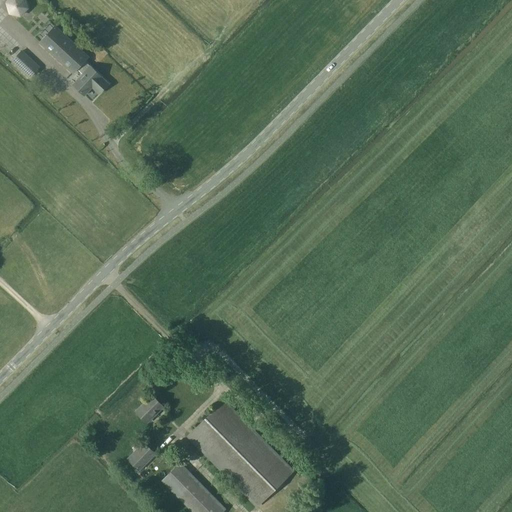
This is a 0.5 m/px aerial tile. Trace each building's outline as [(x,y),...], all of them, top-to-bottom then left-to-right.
[(6,0),(4,2),(8,13),(17,14),(25,7),(22,0),(6,0)] [(110,84),(102,76),(91,66),(90,67),(84,61),(88,57),(56,26),(40,42),(73,73),(79,66),(85,72),(74,84),(85,95),(92,88),(100,95),(110,84)] [(31,76),(40,67),(22,50),(13,60),(31,76)] [(147,422),(163,406),(152,395),(136,411),(147,422)] [(293,470),(224,400),(188,436),(257,506),(293,470)] [(139,469),(155,453),(144,442),(128,458),(139,469)] [(193,511),(221,511),(225,508),(180,463),(163,480),(193,511)]
